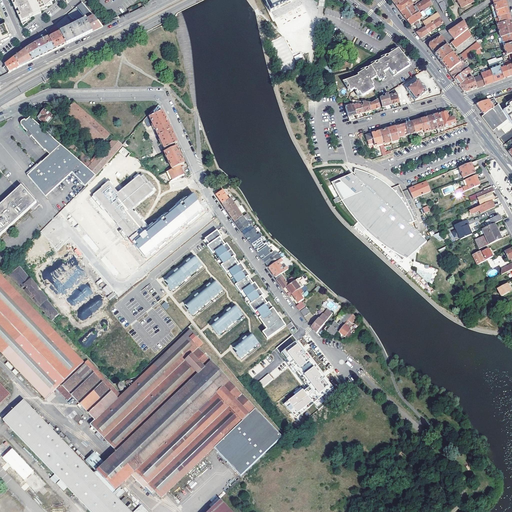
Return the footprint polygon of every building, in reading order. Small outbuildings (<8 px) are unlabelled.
[(13,0),(11,0),(14,6),(17,13),(18,15),(20,14),(18,9),(13,0)] [(13,0),(18,9),(20,14),(18,15),(23,26),(27,22),(26,20),(33,16),(41,13),(40,11),(52,2),(52,1),(53,0),(13,0)] [(264,0),(270,12),(295,0),(264,0)] [(408,0),(406,0),(404,2),(396,7),(400,11),(401,12),(410,6),(412,5),(408,0)] [(424,0),(411,8),(410,6),(401,12),(402,14),(407,21),(419,13),(433,5),(429,0),(424,0)] [(442,0),(444,2),(447,9),(453,6),(450,0),(442,0)] [(462,8),(473,2),(471,0),(457,0),(462,8)] [(85,5),(83,2),(77,8),(87,20),(93,32),(103,27),(85,5)] [(444,13),(448,11),(447,9),(444,2),(439,5),(444,13)] [(494,5),(496,11),(507,8),(506,3),(505,2),(494,5)] [(70,21),(66,17),(56,25),(60,31),(60,33),(67,45),(93,32),(87,20),(77,8),(69,15),(72,19),(74,19),(75,18),(80,23),(71,27),(68,24),(70,22),(70,21)] [(496,11),(498,18),(509,15),(508,9),(507,8),(496,11)] [(422,18),(419,13),(407,21),(411,25),(422,18)] [(423,23),(426,27),(432,23),(440,18),(441,18),(438,14),(435,16),(434,14),(431,16),(432,17),(423,23)] [(500,24),(511,21),(509,16),(509,15),(498,18),(500,24)] [(436,29),(444,23),(440,18),(432,23),(436,29)] [(0,47),(13,37),(12,35),(11,36),(4,21),(0,22),(0,47)] [(452,30),(448,32),(454,41),(468,30),(464,21),(452,30)] [(497,25),(499,31),(511,27),(511,25),(511,23),(511,21),(500,24),(497,25)] [(428,34),(436,29),(432,23),(426,27),(424,28),(428,34)] [(56,25),(50,30),(54,34),(60,31),(56,25)] [(498,39),(502,38),(511,34),(511,27),(499,31),(496,33),(498,39)] [(428,34),(424,28),(416,32),(421,39),(428,34)] [(451,43),(455,48),(471,35),(468,30),(454,41),(451,43)] [(60,33),(49,38),(56,50),(67,45),(60,33)] [(504,46),(511,44),(511,34),(502,38),(504,46)] [(49,38),(49,37),(35,44),(27,50),(33,61),(56,50),(49,38)] [(434,54),(435,55),(447,47),(448,46),(441,37),(430,44),(430,46),(429,48),(434,54)] [(464,60),(471,55),(481,48),(477,43),(461,56),(464,60)] [(506,56),(508,56),(511,54),(511,44),(504,46),(503,46),(506,56)] [(441,63),(452,54),(447,47),(435,55),(436,57),(441,63)] [(399,49),(362,74),(363,75),(359,77),(355,80),(347,83),(351,89),(349,90),(352,93),(356,90),(357,92),(360,95),(361,94),(362,96),(364,96),(375,89),(373,85),(374,84),(372,81),(370,82),(369,80),(377,76),(377,77),(379,80),(380,80),(381,81),(382,80),(383,81),(385,80),(384,78),(386,77),(385,76),(386,76),(384,73),(390,69),(393,74),(409,64),(408,63),(405,58),(399,49)] [(27,50),(15,58),(20,67),(33,61),(27,50)] [(301,54),(294,58),(296,62),(298,67),(299,68),(306,64),(303,58),(301,54)] [(449,73),(464,60),(461,56),(460,55),(456,58),(452,54),(441,63),(445,68),(449,73)] [(465,67),(468,64),(474,60),(471,55),(464,60),(449,73),(453,79),(455,80),(467,70),(465,67)] [(504,61),(506,68),(511,66),(510,60),(508,56),(506,56),(503,57),(504,61)] [(15,58),(5,65),(8,69),(10,72),(20,67),(15,58)] [(499,68),(503,79),(508,77),(510,77),(506,68),(504,61),(498,63),(499,68)] [(409,64),(393,74),(394,76),(411,65),(409,62),(408,63),(409,64)] [(466,93),(485,86),(481,76),(466,81),(463,78),(465,77),(465,78),(467,78),(472,76),(471,74),(479,70),(477,65),(471,68),(467,70),(455,80),(458,84),(461,88),(464,92),(465,92),(466,93)] [(490,71),(494,82),(497,81),(503,79),(499,68),(490,71)] [(481,75),(481,76),(485,86),(488,85),(491,84),(494,82),(490,71),(481,75)] [(406,90),(415,101),(427,92),(423,86),(418,80),(406,90)] [(382,108),(391,105),(389,96),(388,93),(385,95),(385,99),(383,99),(382,97),(380,99),(382,108)] [(389,96),(391,105),(400,103),(397,94),(389,96)] [(364,113),(362,102),(352,100),(353,105),(356,115),(364,113)] [(369,103),(369,104),(371,111),(380,108),(380,107),(378,100),(372,104),(369,103)] [(481,111),(484,115),(494,108),(488,100),(478,104),(477,105),(481,111)] [(371,111),(369,104),(362,102),(364,113),(371,111)] [(111,135),(75,103),(66,113),(102,146),(111,135)] [(353,105),(346,107),(349,118),(356,115),(353,105)] [(498,105),(494,108),(484,115),(482,117),(493,131),(497,128),(499,131),(501,129),(505,134),(511,128),(511,126),(511,125),(498,105)] [(45,110),(37,118),(46,126),(54,117),(45,110)] [(167,121),(163,111),(150,118),(153,125),(152,125),(154,130),(155,129),(159,137),(172,130),(167,121)] [(446,113),(440,115),(444,128),(456,125),(454,118),(451,119),(448,119),(448,117),(446,113)] [(444,128),(440,115),(433,116),(437,130),(444,128)] [(431,131),(437,130),(433,116),(427,118),(431,131)] [(56,140),(30,117),(26,121),(25,120),(22,121),(21,122),(20,124),(21,126),(27,133),(29,132),(32,135),(30,136),(39,146),(44,151),(45,150),(56,140)] [(421,120),(424,131),(424,133),(431,131),(427,118),(421,120)] [(421,120),(413,123),(416,134),(424,131),(421,120)] [(405,124),(409,136),(416,134),(413,123),(411,123),(405,124)] [(405,124),(396,127),(399,138),(409,136),(405,124)] [(388,130),(391,143),(400,140),(399,138),(396,127),(388,130)] [(175,137),(172,130),(159,137),(161,140),(160,141),(161,145),(163,145),(165,149),(178,143),(175,137)] [(380,132),(384,145),(391,143),(388,130),(380,132)] [(379,145),(380,147),(382,156),(386,154),(386,153),(384,145),(380,132),(366,136),(369,145),(373,144),(374,143),(376,146),(379,145)] [(39,146),(30,136),(29,137),(38,147),(39,146)] [(61,144),(56,140),(45,150),(49,155),(61,144)] [(96,176),(61,144),(49,155),(27,176),(45,197),(72,173),(85,187),(96,176)] [(123,147),(119,152),(126,159),(130,154),(131,154),(123,147)] [(181,156),(177,148),(165,153),(172,170),(180,166),(185,164),(181,156)] [(459,168),(464,179),(475,174),(471,163),(459,168)] [(180,166),(172,170),(166,173),(171,182),(184,175),(180,166)] [(374,181),(377,177),(374,176),(372,175),(369,174),(366,173),(364,172),(361,171),(359,170),(355,169),(355,174),(356,174),(360,175),(363,176),(367,178),(369,178),(372,179),(374,181)] [(402,191),(399,185),(391,188),(389,186),(385,183),(383,181),(380,179),(377,177),(374,181),(372,179),(369,178),(367,178),(363,176),(360,175),(356,174),(355,177),(353,178),(352,174),(349,175),(334,181),(337,188),(342,197),(345,203),(347,207),(352,214),(355,217),(357,220),(364,227),(368,230),(371,233),(375,237),(384,243),(383,244),(402,261),(405,257),(407,258),(426,242),(420,238),(421,236),(408,226),(416,223),(402,191)] [(137,247),(145,257),(150,253),(151,255),(156,251),(155,249),(158,247),(159,248),(166,243),(164,241),(171,236),(172,238),(183,229),(182,227),(186,224),(187,226),(199,216),(198,214),(201,211),(194,195),(176,210),(176,209),(168,215),(169,216),(157,226),(157,225),(148,232),(131,212),(156,192),(149,184),(149,185),(141,176),(120,194),(110,183),(103,189),(94,196),(118,224),(119,223),(125,229),(123,231),(127,236),(129,234),(138,246),(137,247)] [(453,196),(480,186),(478,181),(476,176),(454,185),(456,191),(452,193),(453,196)] [(417,197),(444,187),(442,182),(429,187),(426,182),(408,189),(413,199),(417,197)] [(0,235),(36,203),(21,186),(0,204),(0,235)] [(471,201),(478,199),(491,193),(495,191),(493,188),(488,190),(470,198),(471,201)] [(217,196),(223,204),(231,199),(233,197),(229,192),(227,193),(225,190),(217,196)] [(491,193),(478,199),(481,205),(491,201),(492,201),(494,200),(493,196),(491,193)] [(465,199),(462,194),(456,196),(458,202),(465,199)] [(231,199),(223,204),(226,209),(230,214),(240,207),(236,201),(234,203),(231,199)] [(492,203),(491,201),(481,205),(476,208),(469,211),(471,214),(477,211),(479,215),(494,208),(492,203)] [(240,207),(230,214),(233,219),(235,222),(243,217),(241,214),(245,212),(241,206),(240,207)] [(495,224),(502,220),(500,215),(487,221),(490,226),(495,224)] [(72,217),(68,221),(75,229),(79,225),(72,217)] [(250,226),(243,217),(235,222),(242,232),(250,226)] [(467,219),(453,224),(455,230),(451,231),(454,237),(459,235),(460,238),(472,234),(467,219)] [(490,226),(482,230),(485,236),(475,241),(479,250),(502,239),(495,224),(490,226)] [(253,238),(256,241),(261,237),(262,236),(260,233),(258,234),(254,228),(244,235),(248,241),(252,238),(253,238)] [(217,231),(205,239),(209,245),(207,247),(213,255),(215,253),(223,265),(221,266),(227,274),(229,273),(238,284),(236,286),(241,294),(244,292),(252,304),(250,305),(256,313),(258,312),(266,323),(264,325),(268,330),(265,332),(270,338),(285,327),(276,316),(278,315),(269,302),(267,303),(264,299),(266,298),(255,283),(253,284),(248,277),(250,276),(239,261),(237,262),(234,258),(236,256),(227,244),(225,245),(220,238),(222,237),(217,231)] [(86,234),(82,237),(95,252),(99,249),(86,234)] [(129,234),(127,236),(137,247),(138,246),(129,234)] [(262,236),(261,237),(265,243),(267,242),(269,246),(271,244),(268,241),(267,242),(263,236),(262,236)] [(260,247),(262,250),(268,246),(269,246),(267,242),(265,243),(261,237),(256,241),(250,245),(255,251),(259,248),(260,247)] [(257,254),(262,260),(266,257),(267,257),(269,260),(275,256),(276,256),(274,252),(273,253),(268,246),(262,250),(257,254)] [(472,256),(477,266),(492,258),(488,250),(482,253),(482,251),(472,256)] [(215,253),(213,255),(221,266),(223,265),(215,253)] [(269,260),(264,264),(265,265),(268,269),(281,259),(282,258),(280,255),(275,256),(269,260)] [(105,256),(101,260),(115,277),(119,273),(105,256)] [(194,256),(165,280),(169,285),(167,286),(171,291),(202,266),(194,256)] [(500,265),(500,267),(505,265),(501,256),(489,261),(492,268),(500,265)] [(272,274),(276,279),(282,275),(288,270),(286,267),(283,269),(280,264),(283,262),(281,259),(268,269),(272,274)] [(501,274),(502,275),(511,269),(511,264),(502,269),(501,274)] [(7,273),(60,329),(67,324),(20,266),(17,268),(16,266),(11,270),(11,269),(7,273)] [(202,266),(171,291),(173,293),(204,267),(202,266)] [(227,274),(236,286),(238,284),(229,273),(227,274)] [(282,437),(223,375),(218,370),(203,355),(201,353),(198,350),(204,344),(190,330),(122,397),(87,361),(85,364),(0,275),(0,351),(45,400),(61,385),(95,421),(91,425),(117,452),(109,460),(94,474),(24,401),(3,420),(90,511),(130,511),(112,493),(135,471),(136,472),(132,475),(145,489),(148,485),(161,499),(164,496),(213,448),(240,476),(282,437)] [(276,280),(283,290),(286,288),(289,286),(286,282),(283,278),(284,278),(282,275),(276,279),(276,280)] [(287,282),(286,282),(289,286),(295,281),(293,278),(287,282)] [(295,281),(289,286),(286,288),(292,295),(303,287),(298,279),(295,281)] [(215,281),(185,305),(189,310),(188,311),(192,316),(223,290),(215,281)] [(66,299),(74,308),(93,292),(85,283),(66,299)] [(508,285),(507,284),(497,289),(501,296),(510,290),(508,285)] [(108,285),(102,288),(106,295),(112,292),(108,285)] [(308,289),(305,285),(303,287),(292,295),(299,303),(304,300),(300,295),(308,289)] [(223,290),(192,316),(193,317),(224,292),(223,290)] [(244,292),(241,294),(250,305),(252,304),(244,292)] [(99,297),(77,315),(83,322),(104,304),(99,297)] [(302,303),(296,307),(299,311),(305,307),(302,303)] [(235,305),(210,326),(218,336),(243,315),(235,305)] [(306,308),(301,312),(305,318),(310,314),(306,308)] [(346,308),(338,317),(340,318),(347,309),(346,308)] [(317,334),(317,333),(332,314),(328,310),(324,315),(323,314),(319,319),(318,319),(311,328),(317,334)] [(258,312),(256,313),(264,325),(266,323),(258,312)] [(342,324),(337,319),(328,330),(336,336),(339,333),(354,314),(351,312),(342,324)] [(339,333),(345,338),(349,333),(351,330),(349,328),(357,317),(354,314),(339,333)] [(243,315),(218,336),(219,337),(244,317),(243,315)] [(237,352),(236,354),(240,359),(259,343),(251,333),(233,348),(237,352)] [(304,350),(297,341),(281,354),(308,389),(310,392),(307,395),(305,392),(301,387),(298,390),(300,392),(284,404),(295,418),(313,405),(318,411),(338,394),(325,378),(304,350)] [(259,343),(240,359),(242,360),(260,345),(259,343)] [(11,369),(13,367),(8,361),(5,364),(11,369)] [(269,374),(259,381),(263,387),(273,379),(269,374)] [(0,384),(0,405),(10,395),(0,384)] [(24,480),(34,471),(12,448),(2,457),(24,480)] [(36,493),(45,484),(33,472),(25,481),(36,493)] [(231,511),(221,500),(208,511),(231,511)]
